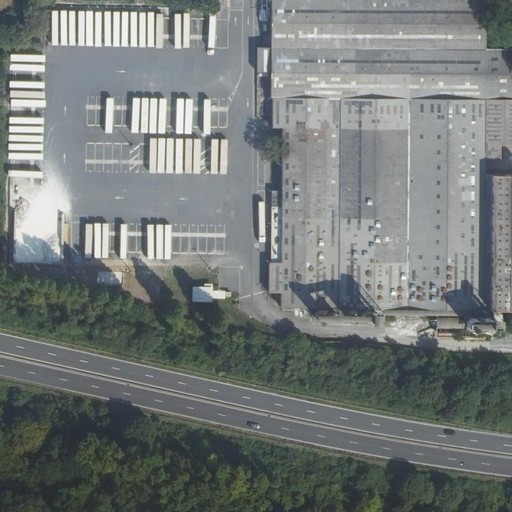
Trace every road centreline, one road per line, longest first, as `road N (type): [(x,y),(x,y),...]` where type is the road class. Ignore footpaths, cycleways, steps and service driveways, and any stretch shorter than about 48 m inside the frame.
road 1 (trunk): [(511,446),(282,406),(0,343)]
road 2 (trunk): [(0,366),(269,426),(511,467)]
